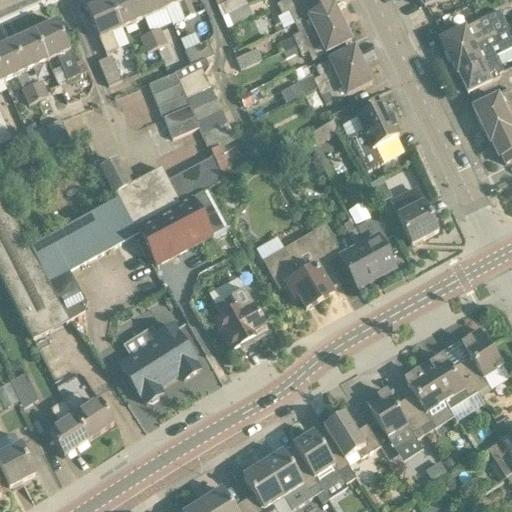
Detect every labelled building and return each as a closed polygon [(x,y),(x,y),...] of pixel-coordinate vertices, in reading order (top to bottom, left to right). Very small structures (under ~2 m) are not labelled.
[(133,28),(143,24),(133,0),(115,0),(108,3),(121,33),(124,32),(133,28)] [(133,0),(143,24),(166,14),(159,0),(133,0)] [(159,0),(166,14),(172,28),(194,19),(186,0),(159,0)] [(225,22),(248,11),(243,0),(237,0),(231,3),(229,0),(213,0),(222,19),(223,18),(225,22)] [(294,27),(332,9),(327,0),(292,0),(277,8),(282,18),(288,15),(294,27)] [(418,0),(424,11),(446,0),(418,0)] [(112,38),(119,34),(121,33),(108,3),(86,13),(105,58),(118,53),(112,38)] [(283,55),(342,27),(333,9),(332,9),(294,27),(299,37),(279,47),(283,55)] [(248,11),(225,22),(229,30),(252,19),(248,11)] [(448,61),(493,39),(489,30),(483,33),(479,25),(439,44),(448,61)] [(34,36),(47,66),(57,62),(61,71),(66,81),(68,85),(80,79),(56,26),(34,36)] [(342,27),(283,55),(286,62),(300,55),(302,57),(308,54),(312,64),(351,45),(342,27)] [(149,37),(156,53),(167,48),(160,33),(149,37)] [(25,76),(47,66),(34,36),(12,46),(25,76)] [(146,57),(156,53),(149,37),(140,42),(146,57)] [(493,39),(448,61),(456,79),(457,79),(467,99),(492,87),(491,85),(499,81),(498,78),(503,75),(500,69),(491,51),(497,48),(493,39)] [(205,64),(214,60),(207,45),(196,50),(185,55),(192,70),(205,64)] [(0,50),(0,79),(3,86),(25,76),(12,46),(0,50)] [(304,98),(363,69),(354,52),(316,70),(320,79),(314,82),(312,78),(298,85),(304,98)] [(257,54),(236,63),(241,73),(261,64),(257,54)] [(111,60),(98,66),(108,91),(121,85),(111,60)] [(209,72),(205,64),(192,70),(175,77),(187,102),(210,91),(204,79),(209,72)] [(363,69),(304,98),(308,106),(328,97),(333,106),(345,100),(346,101),(354,96),(371,87),(363,69)] [(153,99),(179,89),(174,78),(149,88),(153,99)] [(43,85),(32,90),(39,105),(49,100),(43,85)] [(158,110),(183,100),(179,89),(153,99),(158,110)] [(39,105),(32,90),(22,94),(21,94),(28,110),(39,105)] [(193,116),(216,104),(210,91),(187,102),(193,116)] [(259,91),(239,101),(244,112),(264,102),(259,91)] [(481,130),(511,114),(511,93),(511,92),(472,111),(481,130)] [(163,121),(187,111),(183,100),(158,110),(162,121),(163,121)] [(199,129),(223,117),(216,104),(193,116),(199,129)] [(168,132),(193,122),(189,110),(187,111),(163,121),(168,132)] [(366,119),(365,118),(355,123),(356,124),(342,131),(349,143),(351,142),(367,176),(403,159),(395,143),(398,142),(383,111),(366,119)] [(490,148),(491,147),(511,136),(511,114),(481,130),(490,148)] [(0,148),(12,143),(0,115),(0,148)] [(205,142),(229,130),(223,117),(199,129),(205,142)] [(168,132),(172,143),(198,133),(193,122),(168,132)] [(40,145),(66,134),(61,123),(35,134),(40,145)] [(334,127),(311,139),(316,150),(340,137),(334,127)] [(211,155),(219,151),(236,143),(229,130),(205,142),(211,155)] [(40,145),(44,156),(70,145),(66,134),(40,145)] [(511,136),(491,147),(498,163),(501,161),(505,169),(511,165),(511,136)] [(219,151),(211,155),(224,183),(233,179),(219,151)] [(200,166),(214,191),(224,186),(212,160),(200,166)] [(180,209),(167,184),(161,173),(135,186),(126,170),(123,172),(118,163),(101,172),(118,204),(114,206),(132,235),(136,232),(180,209)] [(209,193),(214,191),(200,166),(189,172),(202,197),(209,194),(209,193)] [(191,203),(202,197),(189,172),(178,178),(191,203)] [(180,209),(191,203),(178,178),(167,184),(180,209)] [(384,184),(374,189),(383,207),(393,202),(384,184)] [(136,232),(140,238),(156,269),(208,242),(213,244),(226,237),(227,232),(229,231),(209,194),(202,197),(191,203),(180,209),(136,232)] [(438,237),(418,196),(391,209),(411,250),(438,237)] [(48,289),(30,253),(0,198),(0,280),(23,327),(32,345),(67,328),(48,289)] [(140,238),(136,232),(132,235),(114,206),(93,218),(112,253),(140,238)] [(85,268),(112,253),(93,218),(66,233),(85,268)] [(357,250),(375,284),(395,274),(390,266),(396,262),(377,228),(370,225),(354,234),(350,226),(344,229),(356,251),(357,250)] [(357,250),(356,251),(342,259),(325,230),(311,238),(327,266),(338,260),(356,294),(375,284),(357,250)] [(69,277),(85,268),(66,233),(30,253),(48,289),(69,277)] [(317,272),(327,266),(311,238),(264,264),(279,292),(286,288),(294,303),(298,301),(305,314),(332,298),(317,272)] [(48,289),(67,328),(70,326),(84,317),(86,307),(69,277),(48,289)] [(267,336),(244,294),(215,310),(221,321),(214,325),(231,355),(267,336)] [(140,403),(142,402),(146,408),(148,407),(152,408),(158,403),(159,400),(161,399),(157,392),(179,378),(183,385),(199,375),(195,368),(196,367),(172,330),(155,340),(159,346),(120,370),(140,403)] [(463,373),(478,396),(489,390),(484,382),(502,371),(479,334),(466,341),(468,344),(461,348),(473,367),(463,373)] [(478,396),(463,373),(454,379),(442,360),(436,364),(434,362),(422,369),(445,407),(449,414),(478,396)] [(23,376),(18,364),(8,369),(13,381),(23,376)] [(431,425),(427,418),(445,407),(422,369),(409,377),(410,380),(404,384),(416,402),(406,408),(421,432),(431,425)] [(10,386),(23,411),(38,404),(25,378),(10,386)] [(0,391),(0,404),(4,413),(18,407),(10,387),(0,391)] [(421,432),(406,408),(397,414),(385,395),(378,399),(377,397),(364,405),(388,443),(389,442),(396,454),(414,443),(415,445),(425,439),(421,432)] [(63,406),(89,445),(114,429),(99,406),(88,414),(77,397),(63,406)] [(63,461),(89,445),(63,406),(51,414),(61,430),(48,438),(63,461)] [(344,464),(345,463),(356,456),(361,463),(380,451),(366,430),(355,436),(344,418),(323,431),(335,449),(344,464)] [(344,464),(335,449),(325,456),(313,437),(292,450),(304,468),(317,490),(318,490),(321,494),(341,482),(345,489),(355,483),(348,471),(349,470),(345,463),(344,464)] [(35,479),(15,440),(11,438),(0,443),(0,473),(9,492),(35,479)] [(511,478),(511,439),(488,454),(506,483),(507,482),(506,482),(511,478)] [(262,468),(283,502),(295,494),(299,502),(317,490),(304,468),(294,475),(282,456),(262,468)] [(458,470),(452,461),(443,467),(449,476),(458,470)] [(446,477),(439,466),(425,475),(432,486),(446,477)] [(289,511),(283,502),(262,468),(242,481),(254,499),(243,506),(247,511),(289,511)] [(201,506),(205,511),(247,511),(243,506),(233,511),(222,494),(201,506)]
